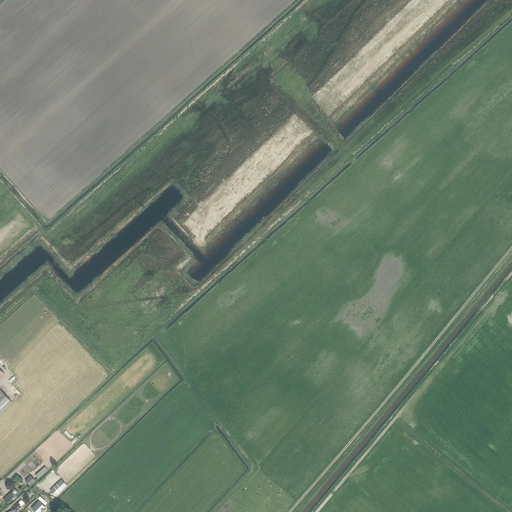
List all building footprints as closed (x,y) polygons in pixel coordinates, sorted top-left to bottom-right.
[(0,414),(12,403),(0,390),(0,414)] [(44,466),(35,474),(38,478),(47,470),(44,466)] [(30,475),(24,480),(29,485),(35,480),(30,475)] [(59,482),(50,490),(56,496),(65,488),(59,482)] [(10,492),(3,499),(7,503),(10,500),(11,502),(17,497),(15,495),(18,492),(15,489),(11,493),(10,492)] [(47,503),(40,496),(38,498),(45,505),(47,503)] [(39,502),(32,509),(34,511),(40,511),(42,510),(43,511),(46,509),(39,502)] [(16,511),(22,507),(18,503),(12,508),(13,509),(9,511),(16,511)]
